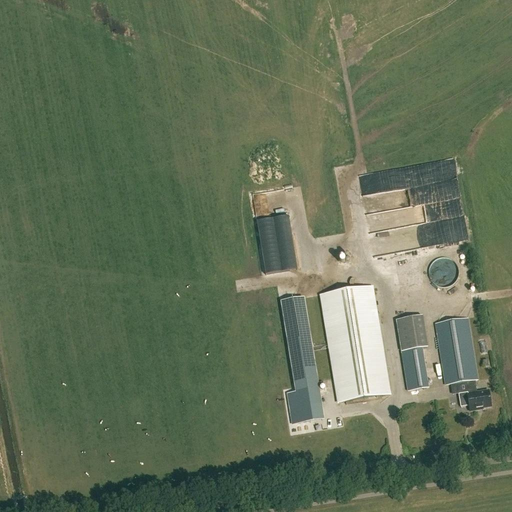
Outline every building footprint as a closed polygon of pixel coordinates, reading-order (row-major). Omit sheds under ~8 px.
[(449,202),(439,202),(440,214),(450,213),(449,202)] [(425,205),(393,211),(394,213),(383,215),(384,222),(393,221),(392,217),(405,215),(405,219),(420,216),(418,208),(426,207),(425,205)] [(287,217),(256,222),(264,275),(296,270),(287,217)] [(449,246),(448,239),(442,240),(440,227),(428,229),(431,249),(449,246)] [(458,258),(466,257),(464,246),(457,247),(458,258)] [(467,260),(459,261),(462,276),(469,275),(467,260)] [(433,285),(443,286),(445,266),(435,265),(433,285)] [(374,316),(369,289),(318,299),(339,406),(390,396),(378,336),(380,336),(376,316),(374,316)] [(318,406),(298,302),(280,306),(300,413),(316,410),(315,406),(318,406)] [(426,349),(420,317),(395,322),(407,393),(427,389),(420,349),(426,349)] [(477,381),(466,320),(434,325),(445,387),(464,383),(466,395),(465,395),(468,413),(478,411),(478,410),(490,408),(487,391),(476,393),(474,382),(477,381)]
